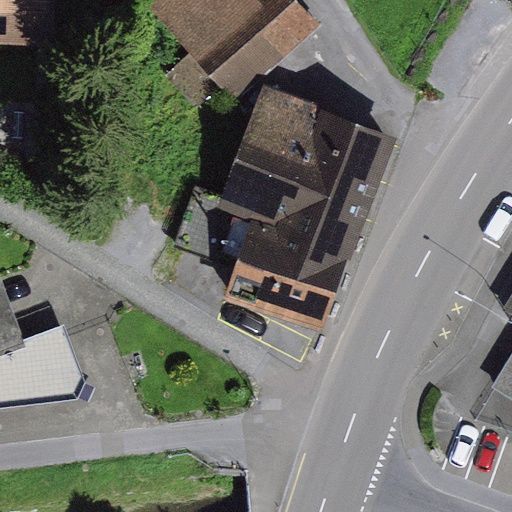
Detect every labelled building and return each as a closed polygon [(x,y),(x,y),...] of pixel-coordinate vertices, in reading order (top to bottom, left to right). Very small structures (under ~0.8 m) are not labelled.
[(58,0),(0,0),(0,41),(58,43),(58,0)] [(160,0),(247,100),(332,26),(309,0),(160,0)] [(277,86),(241,173),(375,229),(411,142),(277,86)] [(375,229),(241,173),(221,220),(267,240),(246,291),(334,327),(375,229)] [(0,401),(87,398),(96,389),(75,327),(38,338),(17,281),(0,285),(0,401)] [(511,310),(511,313),(511,356),(494,386),(511,397),(511,310)]
